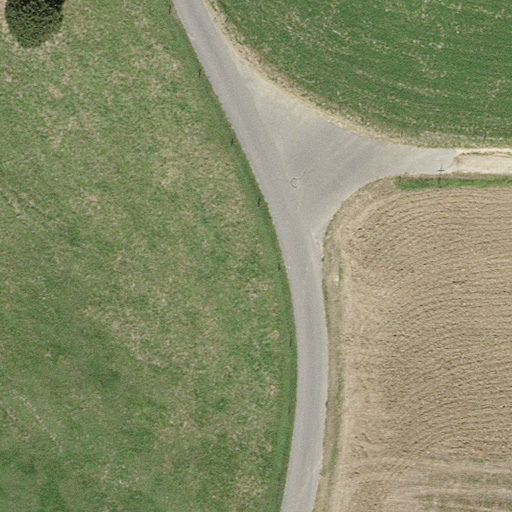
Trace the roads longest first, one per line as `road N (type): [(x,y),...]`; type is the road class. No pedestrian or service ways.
road 1 (track): [(294,511),(316,319),(277,169),(185,0)]
road 2 (track): [(277,169),(511,165)]
